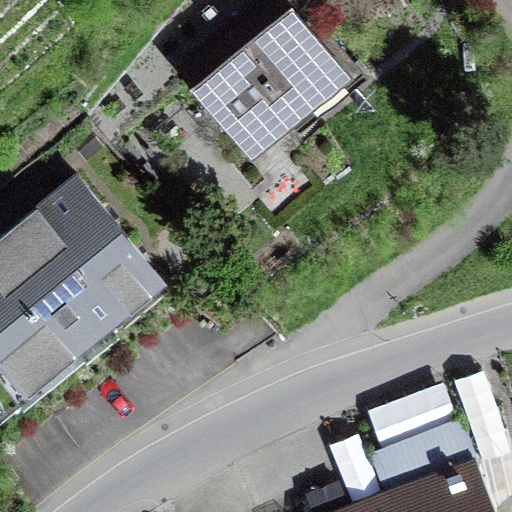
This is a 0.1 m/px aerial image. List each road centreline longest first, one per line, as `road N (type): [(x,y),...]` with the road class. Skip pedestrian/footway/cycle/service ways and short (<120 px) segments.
road 1 (unclassified): [(511,180),(486,214),(348,324),(289,400)]
road 2 (tertiary): [(511,326),(289,400)]
road 3 (tertiary): [(289,400),(121,485),(85,511)]
